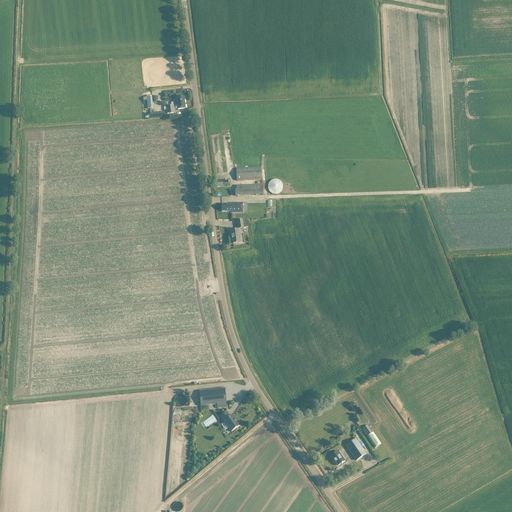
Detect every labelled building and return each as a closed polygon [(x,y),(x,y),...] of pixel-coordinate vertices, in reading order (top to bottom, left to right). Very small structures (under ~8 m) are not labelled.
[(174,106),(168,106),(166,107),(167,114),(175,113),(174,106),(177,106),(178,110),(186,109),(184,97),(176,98),(177,102),(174,102),(174,106)] [(261,168),(241,169),(236,169),(237,181),(262,180),(261,168)] [(269,184),(268,185),(268,186),(268,187),(268,189),(269,191),(271,193),(273,194),(275,195),(278,194),(280,193),(281,192),(283,190),(283,189),(283,188),(283,187),(283,185),(282,183),(280,181),(278,180),(276,179),(274,180),(271,180),(270,182),(269,183),(269,184)] [(263,185),(262,185),(236,186),(237,190),(235,190),(235,196),(264,195),(263,185)] [(243,213),(243,203),(231,203),(231,204),(222,204),(222,212),(231,212),(243,213)] [(231,237),(232,237),(233,244),(241,243),(239,230),(230,231),(231,237)] [(217,405),(218,409),(227,408),(225,389),(199,391),(201,406),(217,405)] [(226,425),(231,432),(240,426),(232,415),(230,416),(227,412),(220,417),(225,425),(226,425)] [(381,444),(373,432),(367,436),(375,448),(381,444)] [(357,461),(367,454),(356,439),(346,446),(357,461)] [(336,462),(338,466),(345,461),(338,452),(330,457),(334,464),(336,462)]
